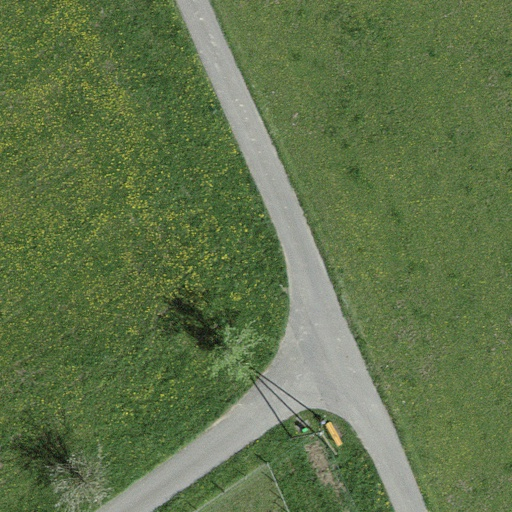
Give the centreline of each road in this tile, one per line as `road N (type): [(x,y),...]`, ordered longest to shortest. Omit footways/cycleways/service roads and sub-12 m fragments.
road 1 (unclassified): [(409,511),(194,0)]
road 2 (track): [(342,347),(110,511)]
